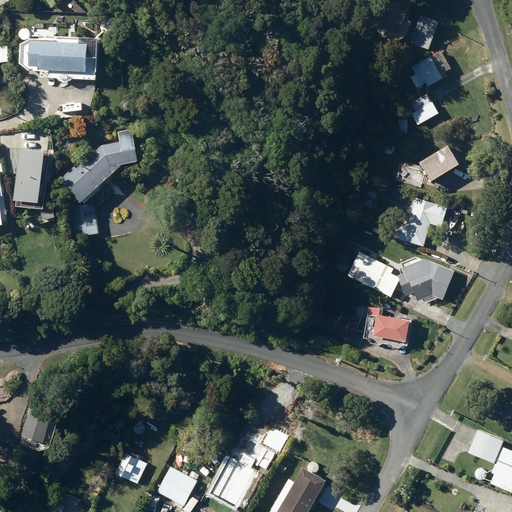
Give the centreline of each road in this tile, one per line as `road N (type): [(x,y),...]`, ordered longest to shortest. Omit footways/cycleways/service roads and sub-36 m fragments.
road 1 (residential): [(423,407),(210,334),(138,329),(0,347)]
road 2 (residential): [(511,249),(423,407)]
